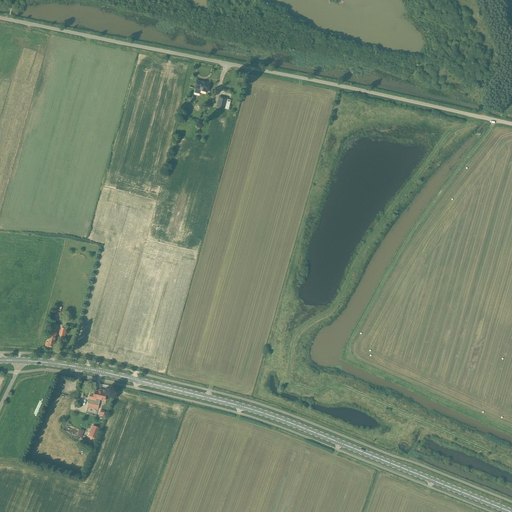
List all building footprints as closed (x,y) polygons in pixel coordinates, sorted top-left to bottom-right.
[(204,83),(197,81),(195,89),(207,92),(209,84),(205,82),(204,83)] [(227,98),(220,96),(217,107),(224,109),(227,98)] [(58,325),(53,324),(51,332),(50,332),(48,342),(46,342),(45,346),(47,346),(53,348),(58,325)] [(88,403),(87,407),(98,410),(100,400),(105,401),(107,391),(102,390),(102,392),(95,391),(94,396),(90,395),(89,400),(88,400),(88,401),(87,402),(87,403),(88,403)] [(100,429),(93,426),(89,436),(87,441),(83,439),(81,444),(92,449),(96,439),(100,429)]
